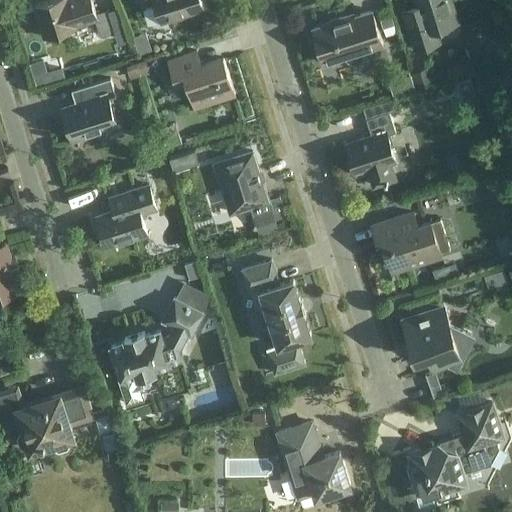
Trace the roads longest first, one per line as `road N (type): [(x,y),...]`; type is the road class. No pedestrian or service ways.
road 1 (residential): [(390,400),(262,0)]
road 2 (residential): [(62,289),(0,91)]
